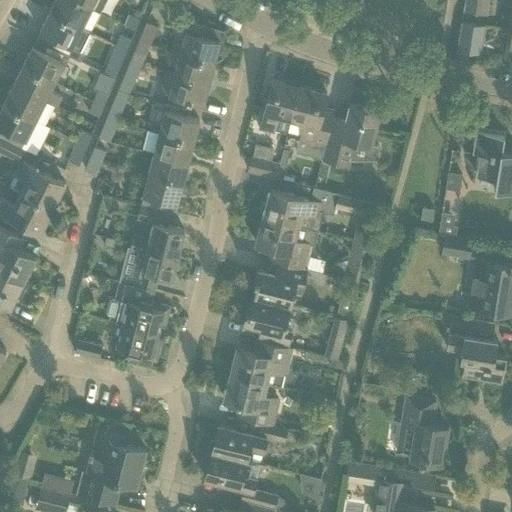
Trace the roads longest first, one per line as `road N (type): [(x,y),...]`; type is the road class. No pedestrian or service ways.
road 1 (residential): [(164,384),(181,367),(216,240),(219,194),(261,27)]
road 2 (residential): [(511,89),(333,58),(261,27)]
road 3 (residential): [(59,366),(58,332),(90,200),(78,179)]
road 4 (residential): [(158,511),(176,429),(164,384)]
